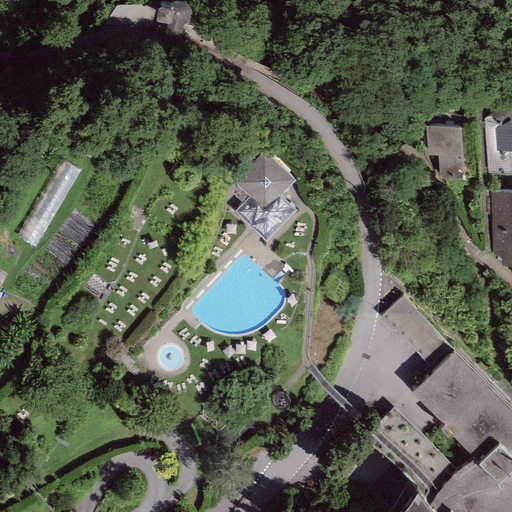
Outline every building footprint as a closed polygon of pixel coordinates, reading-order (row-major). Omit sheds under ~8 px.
[(171,21),(188,23),(190,7),(187,4),(173,4),(171,6),(160,6),(157,8),(156,19),(168,22),(171,21)] [(511,99),(483,119),(487,174),(511,173),(511,157),(511,155),(511,99)] [(467,123),(424,125),(425,158),(436,157),(436,178),(465,177),(465,173),(469,173),(467,123)] [(253,150),(229,175),(255,199),(278,173),(253,150)] [(511,189),(490,190),(492,256),(501,255),(501,266),(511,265),(511,189)] [(412,450),(355,511),(511,511),(511,373),(405,277),(372,312),(425,360),(407,379),(468,435),(435,471),(412,450)]
